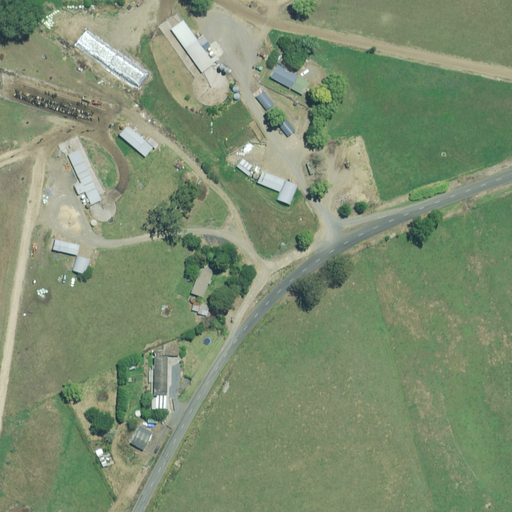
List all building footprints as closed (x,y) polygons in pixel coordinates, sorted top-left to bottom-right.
[(209,47),(202,36),(195,40),(181,21),(169,29),(202,73),(214,65),(203,51),(209,47)] [(131,66),(102,42),(89,58),(119,82),(131,66)] [(211,50),(207,53),(211,59),(215,56),(211,50)] [(290,89),(297,77),(276,66),(270,78),(290,89)] [(297,77),(290,89),(302,95),(308,83),(297,77)] [(272,105),(262,92),(256,98),(266,110),(272,105)] [(236,94),(235,94),(234,95),(233,96),(232,97),(232,98),(232,99),(232,100),(233,100),(233,101),(233,102),(234,102),(235,102),(235,103),(236,103),(237,103),(238,102),(239,102),(239,101),(240,101),(240,100),(240,99),(241,98),(240,98),(240,97),(240,96),(239,95),(238,95),(238,94),(237,94),(236,94)] [(166,109),(159,106),(157,110),(163,114),(166,109)] [(118,135),(144,157),(153,147),(155,149),(158,145),(149,138),(145,142),(126,126),(118,135)] [(79,194),(87,210),(92,208),(90,205),(101,200),(78,151),(67,156),(80,184),(74,187),(78,195),(79,194)] [(251,166),(242,160),(236,167),(248,176),(251,172),(248,170),(251,166)] [(255,166),(251,175),(256,183),(279,192),(283,181),(261,172),(260,175),(258,174),(260,169),(255,166)] [(297,187),(286,182),(278,200),(289,205),(297,187)] [(89,261),(78,257),(73,271),(84,275),(89,261)] [(213,270),(201,266),(191,294),(202,298),(213,270)] [(209,306),(193,303),(192,311),(197,312),(197,314),(207,316),(209,306)] [(159,356),(167,356),(178,356),(178,346),(163,345),(163,351),(159,351),(159,356)] [(167,356),(159,356),(153,356),(153,374),(148,374),(148,382),(153,383),(152,396),(165,397),(167,356)] [(136,369),(134,364),(127,366),(130,372),(136,369)] [(166,403),(148,404),(149,418),(166,417),(166,403)] [(160,427),(156,425),(151,436),(155,438),(160,427)] [(151,432),(138,426),(130,444),(142,450),(151,432)] [(107,466),(102,454),(97,456),(102,468),(107,466)]
